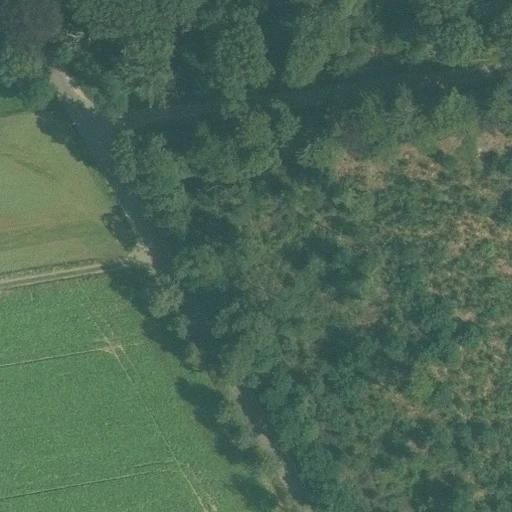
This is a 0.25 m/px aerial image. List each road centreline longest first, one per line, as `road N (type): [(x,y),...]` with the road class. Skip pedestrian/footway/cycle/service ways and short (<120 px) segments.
road 1 (unclassified): [(307,511),(91,121)]
road 2 (unclassified): [(91,121),(511,70)]
road 3 (unknown): [(0,284),(161,253)]
road 4 (unclassified): [(91,121),(15,0)]
